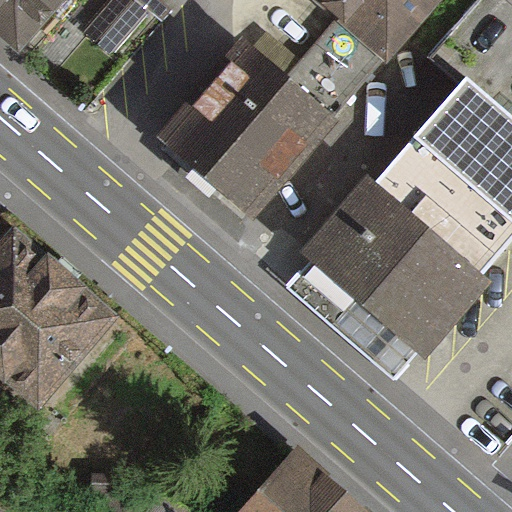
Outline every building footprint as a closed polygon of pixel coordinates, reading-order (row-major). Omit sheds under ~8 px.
[(53,0),(0,0),(0,40),(11,50),(53,0)] [(138,0),(115,0),(91,30),(116,51),(149,9),(138,0)] [(325,0),(350,21),(291,89),(248,51),(168,142),(246,210),(429,0),(325,0)] [(511,129),(457,81),(302,258),(417,359),(511,251),(511,129)] [(105,333),(5,248),(0,254),(0,386),(34,415),(105,333)] [(352,511),(290,459),(244,511),(352,511)]
